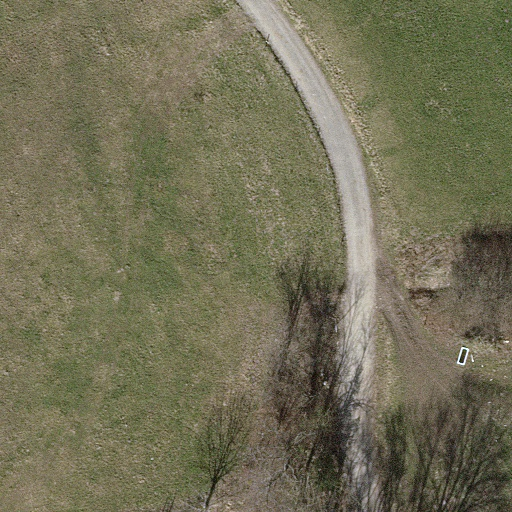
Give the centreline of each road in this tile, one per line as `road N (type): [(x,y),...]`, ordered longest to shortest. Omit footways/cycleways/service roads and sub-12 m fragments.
road 1 (track): [(252,0),(341,143),(356,245),(360,511)]
road 2 (track): [(356,245),(429,373)]
